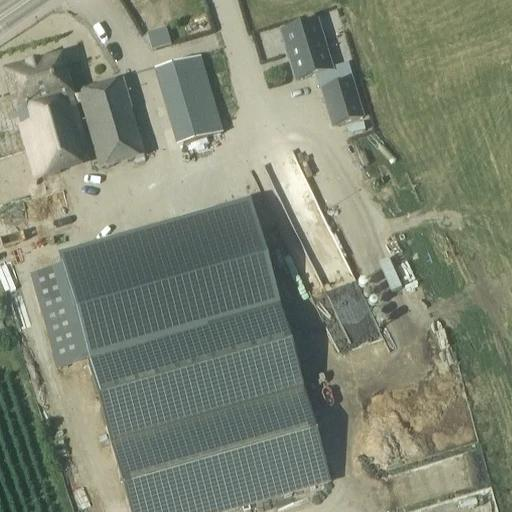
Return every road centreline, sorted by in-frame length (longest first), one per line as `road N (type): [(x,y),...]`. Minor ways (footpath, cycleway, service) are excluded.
road 1 (unknown): [(243,139),(281,127),(292,134),(397,346),(390,380),(325,445),(334,488),(322,511)]
road 2 (unknown): [(109,511),(33,251),(54,217),(214,154)]
road 3 (unknown): [(203,0),(243,139)]
